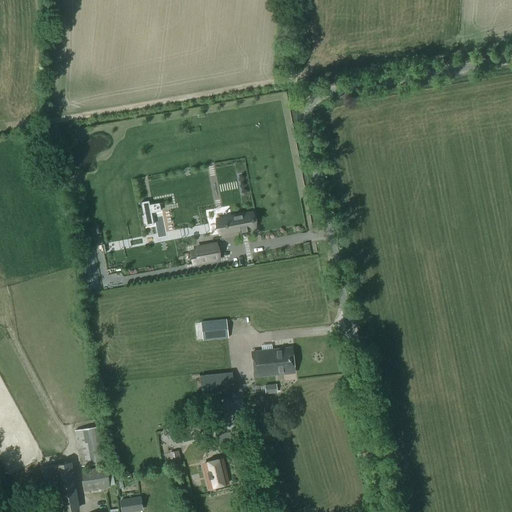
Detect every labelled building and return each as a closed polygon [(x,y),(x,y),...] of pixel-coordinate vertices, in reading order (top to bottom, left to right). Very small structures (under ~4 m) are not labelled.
[(141,204),(143,217),(142,217),(143,226),(145,225),(145,227),(153,226),(151,214),(161,212),(159,204),(149,206),(149,202),(141,204)] [(252,211),(217,217),(219,232),(239,229),(238,226),(246,225),(246,227),(254,226),(252,211)] [(90,228),(76,231),(80,249),(94,246),(90,228)] [(218,249),(198,253),(200,268),(221,265),(218,249)] [(225,320),(200,323),(202,340),(202,341),(227,338),(225,320)] [(254,377),(293,373),(291,349),(251,353),(254,377)] [(231,373),(200,376),(202,400),(233,397),(231,373)] [(275,385),(264,386),(265,395),(276,394),(275,385)] [(180,429),(172,431),(175,444),(183,442),(202,438),(200,425),(180,429)] [(101,427),(75,431),(80,467),(107,462),(101,427)] [(183,470),(178,451),(169,453),(173,472),(183,470)] [(209,488),(227,484),(221,460),(204,464),(209,488)] [(75,511),(68,463),(47,467),(42,468),(43,479),(49,478),(54,511),(75,511)] [(81,471),(84,492),(109,488),(105,467),(81,471)] [(131,499),(120,501),(121,511),(127,511),(129,511),(129,509),(133,508),(131,499)]
